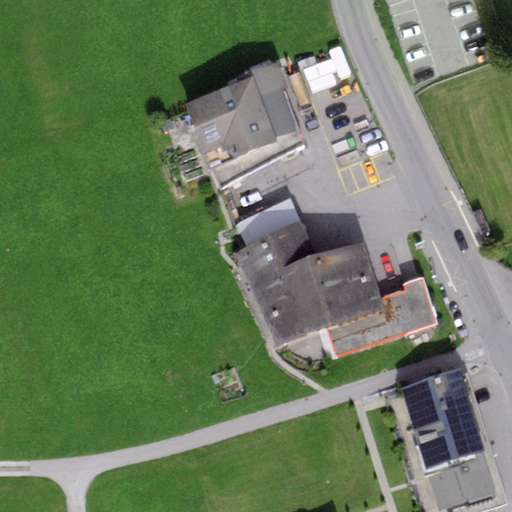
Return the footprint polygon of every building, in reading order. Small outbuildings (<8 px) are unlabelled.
[(191,112),(184,115),(203,164),(207,163),(220,196),(303,153),(282,100),(288,97),(278,73),(188,105),(191,112)] [(235,229),(248,254),(300,233),(302,237),(304,235),(290,205),(235,229)] [(480,214),(472,218),(482,240),(490,237),(480,214)] [(248,254),(234,260),(276,354),(328,336),(384,319),(379,306),(362,256),(318,271),(302,237),(300,233),(248,254)] [(384,319),(328,336),(339,361),(438,330),(423,287),(403,292),(405,298),(379,306),(384,319)] [(495,497),(465,506),(466,511),(492,511),(507,508),(467,379),(460,382),(495,497)] [(460,382),(401,400),(435,511),(446,511),(465,506),(495,497),(460,382)]
